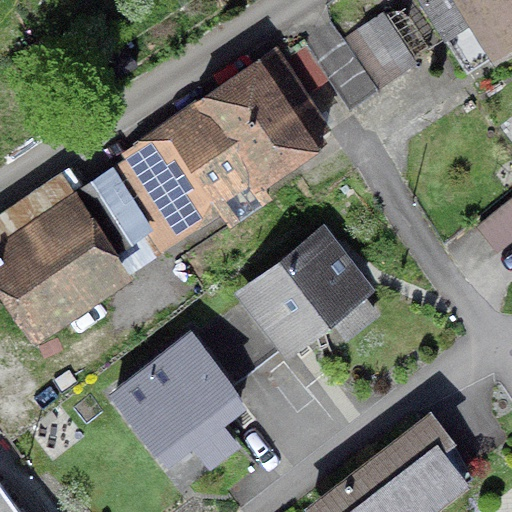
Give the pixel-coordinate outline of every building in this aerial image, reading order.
[(511,0),(417,0),(457,63),(488,43),(495,53),(511,41),(511,0)] [(345,110),(373,91),(325,22),(297,41),(345,110)] [(172,230),(320,130),(322,128),(276,59),(125,161),(172,230)] [(140,226),(106,174),(74,196),(80,205),(0,259),(0,293),(24,330),(110,272),(98,255),(140,226)] [(511,197),(476,226),(495,250),(511,236),(511,197)] [(242,293),(284,347),(357,290),(316,236),(242,293)] [(238,402),(228,389),(187,336),(110,396),(161,461),(238,402)] [(422,511),(459,484),(433,450),(445,441),(426,417),(307,509),(309,511),(422,511)] [(0,511),(30,511),(0,470),(0,511)]
